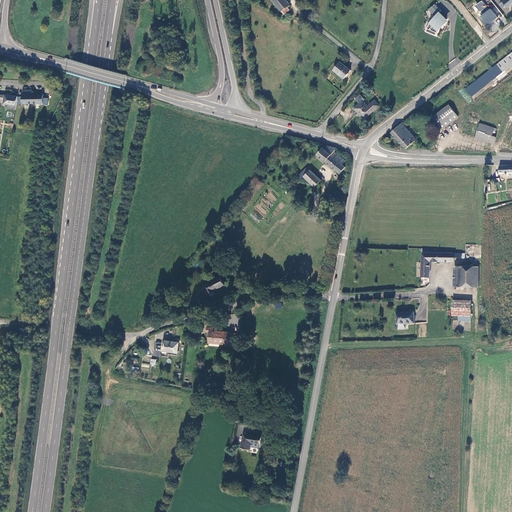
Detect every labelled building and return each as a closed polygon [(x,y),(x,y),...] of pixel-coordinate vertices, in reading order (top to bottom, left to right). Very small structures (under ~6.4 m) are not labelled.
[(288,8),(291,5),(286,0),(272,0),(284,15),(289,11),(290,11),(288,8)] [(506,9),(511,4),(511,1),(511,0),(499,0),(501,1),(502,1),(503,2),(498,6),(502,10),(504,8),(506,9)] [(434,14),(437,11),(433,6),(427,11),(433,19),(436,16),(434,14)] [(446,20),(437,11),(434,14),(436,16),(433,19),(431,19),(426,31),(436,35),(439,27),(442,27),(443,24),(444,24),(446,20)] [(496,18),(491,11),(479,18),(485,26),(496,18)] [(511,52),(465,89),(471,97),(511,65),(511,52)] [(351,71),(340,62),(334,71),(344,79),(351,71)] [(32,95),(32,90),(23,90),(23,104),(32,104),(32,103),(40,103),(40,102),(40,95),(32,95)] [(5,96),(0,94),(0,102),(4,103),(4,104),(17,106),(18,97),(5,95),(5,96)] [(354,109),(363,118),(377,106),(373,101),(367,106),(362,101),(365,99),(361,95),(355,100),(359,104),(354,109)] [(448,105),(433,118),(442,129),(457,116),(448,105)] [(469,137),(476,139),(481,124),(482,119),(475,117),(469,137)] [(389,132),(405,149),(415,140),(398,123),(389,132)] [(476,139),(493,144),(495,136),(497,129),(481,124),(476,139)] [(337,149),(326,145),(318,155),(340,174),(346,167),(343,165),(346,161),(334,152),(337,149)] [(511,165),(500,165),(500,173),(507,173),(510,173),(511,173),(511,165)] [(311,170),(305,177),(315,187),(322,180),(311,170)] [(423,252),(422,284),(430,285),(431,262),(455,262),(455,257),(462,258),(463,253),(423,252)] [(455,286),(473,287),(474,266),(455,266),(455,286)] [(204,285),(209,294),(225,286),(220,276),(204,285)] [(472,303),(453,302),(453,315),(459,315),(471,316),(472,303)] [(398,324),(415,324),(414,312),(397,313),(398,324)] [(218,328),(208,327),(207,332),(210,332),(209,340),(220,341),(220,344),(230,345),(231,340),(236,341),(236,334),(231,333),(231,332),(218,331),(218,328)] [(162,351),(178,353),(180,343),(164,340),(162,351)] [(238,415),(237,421),(248,426),(249,420),(238,415)] [(261,444),(262,437),(244,434),(241,448),(250,449),(251,442),(261,444)]
